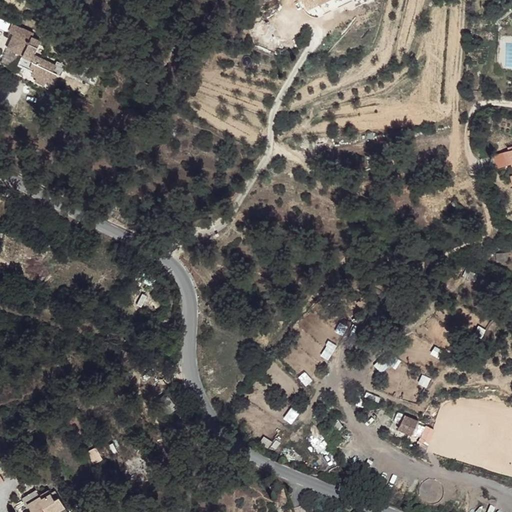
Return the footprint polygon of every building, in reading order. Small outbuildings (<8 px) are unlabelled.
[(304,0),(308,8),(324,0),(304,0)] [(511,20),(511,11),(511,10),(498,19),(504,26),(511,20)] [(25,40),(9,34),(1,48),(16,56),(13,66),(29,71),(40,57),(36,56),(42,41),(27,35),(25,40)] [(52,64),(40,57),(29,71),(27,75),(31,77),(29,82),(41,86),(44,80),(49,83),(54,71),(49,68),(52,64)] [(511,149),(497,154),(500,168),(508,165),(510,171),(511,173),(503,175),(511,197),(511,149)] [(159,402),(167,414),(177,408),(169,396),(159,402)] [(416,421),(406,416),(400,427),(411,432),(416,421)] [(20,498),(24,503),(16,508),(18,511),(41,511),(57,502),(47,486),(34,494),(32,490),(20,498)] [(41,511),(49,511),(60,506),(57,502),(41,511)]
